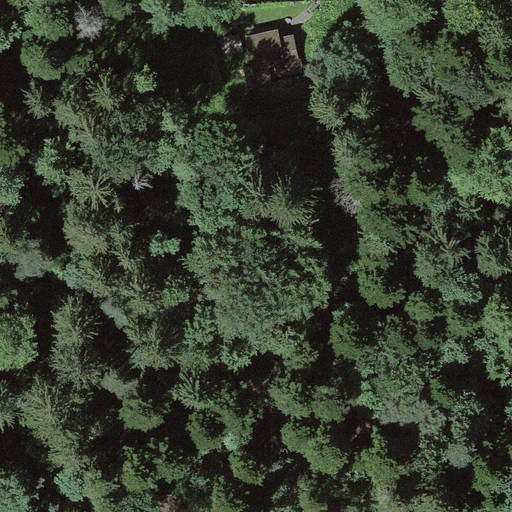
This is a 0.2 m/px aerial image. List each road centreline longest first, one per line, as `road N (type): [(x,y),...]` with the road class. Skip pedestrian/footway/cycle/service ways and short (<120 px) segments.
road 1 (track): [(511,249),(315,306),(189,394),(0,490)]
road 2 (track): [(166,0),(0,34)]
